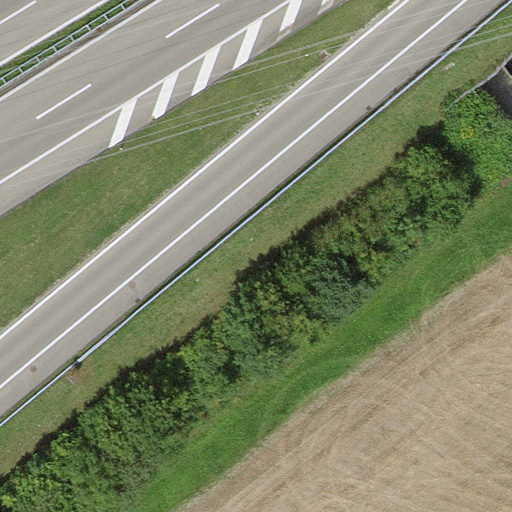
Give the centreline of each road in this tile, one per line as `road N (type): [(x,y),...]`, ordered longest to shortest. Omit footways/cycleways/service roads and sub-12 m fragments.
road 1 (motorway): [(0,373),(446,0)]
road 2 (motorway): [(0,145),(228,0)]
